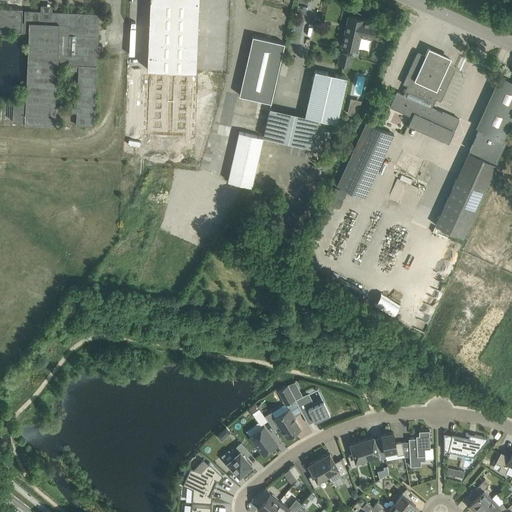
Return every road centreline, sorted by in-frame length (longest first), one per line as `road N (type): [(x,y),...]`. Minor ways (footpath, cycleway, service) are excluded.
road 1 (residential): [(511,426),(441,411),(373,418),(311,443),(270,471),(249,490),(241,511)]
road 2 (track): [(0,133),(77,140),(99,131),(111,97),(112,0)]
